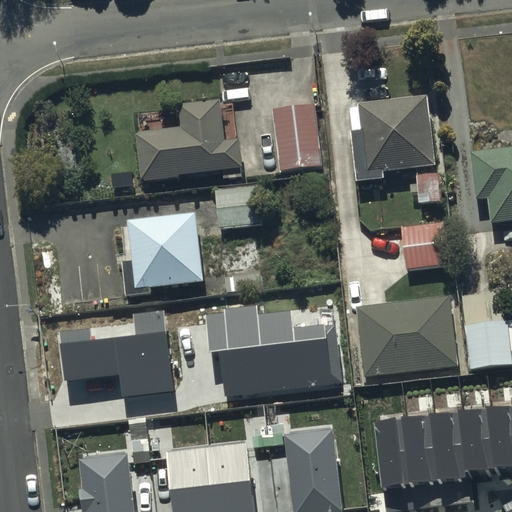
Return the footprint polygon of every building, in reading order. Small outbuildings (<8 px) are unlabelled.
[(440,170),(434,101),(364,108),(367,136),(355,137),(360,187),(390,184),(389,175),(440,170)] [(224,105),(185,110),(188,134),(141,140),(147,186),(249,174),(246,143),(229,145),(224,105)] [(277,114),(283,175),(326,171),(321,110),(277,114)] [(511,152),(475,157),(481,203),(494,202),(497,227),(511,225),(511,152)] [(262,189),(220,193),(224,233),(266,228),(262,189)] [(209,287),(202,216),(132,224),(135,252),(125,253),(130,301),(156,298),(158,292),(209,287)] [(407,231),(410,272),(455,269),(452,228),(407,231)] [(228,279),(229,293),(265,290),(264,276),(228,279)] [(456,301),(361,311),(369,382),(464,371),(456,301)] [(257,309),(204,316),(209,353),(219,352),(224,399),(344,384),(336,323),(292,329),(290,311),(257,315),(257,309)] [(88,329),(58,333),(64,382),(118,375),(121,398),(175,392),(165,310),(132,314),(134,335),(90,341),(88,329)] [(511,324),(471,328),(475,373),(511,368),(511,324)] [(511,404),(373,423),(382,491),(468,480),(467,473),(511,467),(511,404)] [(343,511),(334,430),(284,436),(293,511),(343,511)] [(255,511),(247,442),(166,451),(173,511),(255,511)] [(134,511),(128,454),(78,460),(84,511),(134,511)]
